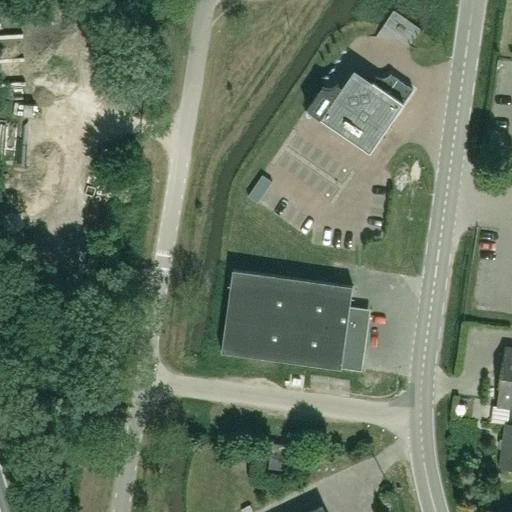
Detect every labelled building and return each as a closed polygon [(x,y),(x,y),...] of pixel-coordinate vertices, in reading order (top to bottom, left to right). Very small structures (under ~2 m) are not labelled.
[(14,23),(52,22),(51,1),(13,2),(14,23)] [(413,89),(390,74),(389,75),(388,76),(386,77),(385,78),(383,78),(381,78),(379,78),(377,77),(376,77),(373,81),(354,69),(342,87),(337,84),(336,85),(335,86),(333,87),(331,88),(330,88),(328,88),(326,88),(324,87),(323,87),(307,109),(370,152),(413,89)] [(360,309),(350,308),(353,286),(233,269),(221,352),(341,369),(341,368),(362,370),(364,350),(360,345),(364,315),(360,309)] [(511,347),(505,347),(497,406),(509,408),(507,424),(505,424),(500,467),(511,468),(511,347)] [(305,438),(307,428),(282,423),(280,433),(305,438)] [(290,446),(272,444),(269,468),(287,470),(290,446)]
